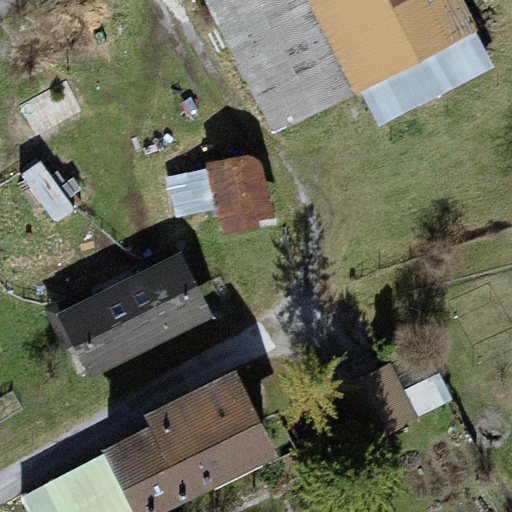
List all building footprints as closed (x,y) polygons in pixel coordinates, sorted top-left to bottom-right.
[(451,0),(239,0),(294,113),(358,82),(376,119),(484,66),(451,0)] [(249,154),(205,163),(218,221),(262,212),(249,154)] [(63,298),(92,361),(197,312),(168,250),(63,298)] [(348,377),(378,428),(422,402),(392,351),(348,377)] [(118,451),(140,499),(251,450),(229,401),(118,451)]
